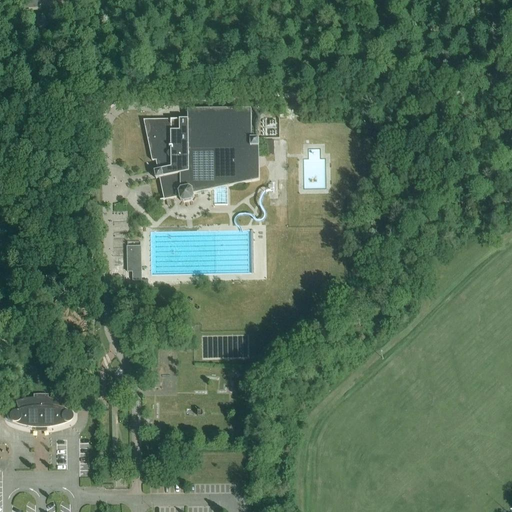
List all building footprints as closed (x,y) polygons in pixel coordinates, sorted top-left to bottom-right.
[(21,0),(23,12),(40,11),(40,9),(42,9),(42,6),(53,6),(52,0),(21,0)] [(251,140),(251,110),(188,111),(188,121),(144,121),(152,162),(156,162),(158,172),(154,172),(155,177),(156,180),(159,179),(164,201),(179,198),(180,201),(183,204),(192,202),(194,199),(193,195),(205,192),(229,187),(259,181),(259,168),(259,140),(256,140),(254,140),(251,140)] [(141,281),(140,248),(140,247),(126,247),(127,273),(132,273),(132,282),(140,281),(141,281)] [(149,389),(160,389),(160,375),(149,375),(149,389)] [(46,427),(46,428),(51,428),(58,426),(65,424),(69,422),(70,422),(71,421),(72,420),(72,419),(72,418),(72,417),(72,416),(72,415),(71,414),(70,413),(69,412),(66,411),(63,410),(66,402),(62,401),(56,399),(52,399),(47,398),(48,396),(44,395),(40,395),(37,395),(33,396),(33,398),(28,399),(23,400),(19,401),(15,402),(17,410),(14,412),(11,413),(10,414),(9,415),(9,416),(9,417),(8,417),(8,418),(9,419),(9,420),(9,421),(10,421),(10,422),(11,422),(11,423),(14,424),(22,426),(30,428),(35,428),(35,427),(46,427)]
